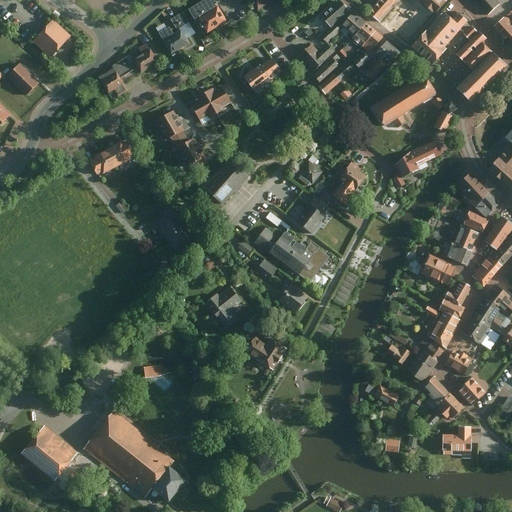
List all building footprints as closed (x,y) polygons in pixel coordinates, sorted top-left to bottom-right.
[(177,0),(173,4),(177,8),(181,12),(185,9),(181,4),(186,0),(177,0)] [(248,0),(258,11),(271,0),(248,0)] [(394,6),(400,0),(379,0),(369,11),(380,21),(394,6)] [(449,1),(447,0),(420,0),(420,1),(436,16),(449,1)] [(475,0),(489,14),(499,3),(495,0),(475,0)] [(338,1),(320,17),(330,28),(348,13),(338,1)] [(410,20),(394,6),(380,21),(396,36),(410,20)] [(199,20),(207,33),(226,22),(218,9),(199,20)] [(365,25),(352,13),(340,26),(354,38),(365,25)] [(182,14),(170,20),(176,31),(188,24),(182,14)] [(445,50),(469,23),(458,14),(453,21),(447,15),(429,35),(426,33),(412,49),(432,67),(447,52),(445,50)] [(511,29),(505,17),(494,28),(508,43),(504,46),(511,54),(511,29)] [(53,21),(32,43),(50,61),(71,39),(53,21)] [(361,47),(374,32),(367,25),(353,39),(361,47)] [(322,38),(327,44),(339,33),(334,27),(322,38)] [(464,35),(469,41),(477,34),(471,28),(464,35)] [(159,34),(163,42),(171,55),(191,44),(184,31),(174,36),(169,29),(159,34)] [(341,38),(348,45),(352,40),(345,33),(341,38)] [(369,54),(383,39),(376,33),(361,48),(369,54)] [(487,41),(479,34),(457,57),(473,72),(456,89),(471,103),(506,66),(493,53),(492,54),(483,45),(487,41)] [(385,40),(374,53),(387,65),(399,52),(385,40)] [(137,50),(141,56),(133,60),(140,73),(158,64),(151,50),(149,51),(146,45),(137,50)] [(310,45),(297,56),(305,65),(317,54),(310,45)] [(314,73),(325,63),(335,53),(330,47),(319,57),(317,55),(306,65),(314,73)] [(349,55),(343,49),(339,53),(345,59),(349,55)] [(362,51),(353,60),(363,71),(372,62),(362,51)] [(286,70),(275,56),(263,66),(274,79),(286,70)] [(341,65),(334,57),(315,74),(323,82),(341,65)] [(132,71),(125,59),(113,66),(120,78),(132,71)] [(377,60),(364,73),(373,82),(386,69),(377,60)] [(354,68),(348,61),(333,74),(339,81),(354,68)] [(19,65),(7,78),(27,97),(39,84),(19,65)] [(260,66),(242,80),(256,97),(273,84),(260,66)] [(358,69),(354,72),(363,81),(366,77),(358,69)] [(318,88),(325,96),(340,82),(339,81),(333,74),(318,88)] [(126,92),(122,85),(116,75),(102,83),(108,94),(114,90),(118,97),(126,92)] [(427,78),(374,110),(384,127),(394,122),(399,129),(403,127),(407,124),(402,117),(438,96),(433,88),(427,78)] [(224,115),(222,111),(231,107),(222,89),(214,93),(213,90),(198,98),(199,100),(190,105),(199,123),(207,119),(209,122),(224,115)] [(347,89),(341,94),(346,100),(352,94),(347,89)] [(97,100),(91,90),(84,94),(90,104),(97,100)] [(244,101),(251,109),(259,103),(252,94),(244,101)] [(446,106),(440,96),(432,100),(438,110),(444,107),(446,106)] [(448,115),(457,110),(452,102),(446,106),(444,107),(448,115)] [(0,106),(0,125),(9,116),(0,106)] [(187,145),(182,134),(185,132),(175,112),(155,122),(165,142),(171,139),(176,150),(175,150),(185,171),(206,161),(196,140),(187,145)] [(434,128),(444,133),(447,126),(452,118),(442,113),(434,128)] [(422,169),(421,167),(444,156),(440,149),(436,141),(411,153),(411,154),(395,166),(402,179),(422,169)] [(125,142),(89,161),(98,178),(135,159),(125,142)] [(511,147),(510,146),(489,169),(502,181),(509,187),(511,184),(511,147)] [(228,159),(203,188),(223,205),(248,176),(228,159)] [(308,160),(296,173),(300,176),(297,180),(306,189),(310,185),(313,188),(324,175),(308,160)] [(338,188),(332,197),(344,205),(350,196),(354,192),(354,191),(365,177),(355,169),(357,166),(352,162),(350,166),(348,165),(338,179),(346,184),(341,190),(338,188)] [(476,209),(490,195),(470,175),(459,187),(466,194),(463,197),(476,209)] [(399,177),(392,180),(397,190),(404,186),(399,177)] [(320,200),(326,189),(319,185),(313,196),(320,200)] [(451,200),(459,205),(462,200),(454,195),(451,200)] [(490,195),(476,209),(484,218),(499,204),(490,195)] [(326,219),(309,207),(295,227),(312,239),(326,219)] [(164,211),(146,225),(153,234),(158,230),(175,252),(191,241),(172,215),(169,218),(164,211)] [(467,219),(469,214),(462,211),(459,216),(467,219)] [(464,226),(482,234),(488,221),(470,213),(469,214),(467,219),(464,226)] [(497,252),(511,231),(511,225),(503,219),(485,243),(497,252)] [(267,227),(256,243),(269,253),(273,248),(281,237),(267,227)] [(458,236),(476,245),(481,235),(462,227),(458,236)] [(300,267),(311,252),(306,248),(284,233),(281,237),(273,248),(300,267)] [(448,242),(451,237),(441,233),(438,239),(444,242),(445,241),(448,242)] [(454,245),(472,254),(476,245),(458,236),(454,245)] [(502,267),(511,256),(511,238),(493,259),(502,267)] [(243,243),(238,250),(248,258),(253,251),(243,243)] [(311,252),(300,267),(314,277),(321,267),(329,257),(310,243),(306,248),(311,252)] [(487,255),(492,249),(485,244),(480,251),(487,255)] [(466,268),(472,254),(454,245),(447,259),(466,268)] [(447,286),(455,269),(430,258),(426,265),(424,264),(419,274),(447,286)] [(264,259),(254,274),(268,284),(278,270),(264,259)] [(502,267),(493,259),(476,278),(485,286),(502,267)] [(461,307),(472,289),(461,282),(452,296),(449,294),(446,298),(461,307)] [(494,285),(484,298),(500,311),(509,318),(511,314),(511,303),(507,300),(509,297),(494,285)] [(231,287),(219,297),(216,294),(203,305),(225,333),(239,322),(230,311),(242,301),(231,287)] [(289,288),(279,302),(298,316),(308,302),(289,288)] [(457,326),(465,310),(461,307),(446,298),(440,312),(448,315),(446,321),(457,326)] [(490,328),(500,311),(484,298),(462,335),(470,340),(474,342),(479,345),(481,343),(490,328)] [(437,317),(440,311),(427,305),(425,312),(437,317)] [(452,336),(457,326),(446,321),(443,326),(439,324),(437,329),(452,336)] [(501,335),(490,328),(481,343),(491,350),(501,335)] [(445,350),(452,336),(437,329),(433,337),(436,339),(434,342),(445,350)] [(511,331),(503,342),(511,349),(511,331)] [(405,346),(408,341),(395,332),(392,336),(405,346)] [(422,352),(437,363),(444,354),(425,339),(421,345),(425,348),(422,352)] [(247,354),(259,362),(272,371),(286,350),(273,342),(269,348),(257,340),(247,354)] [(402,366),(410,354),(403,350),(401,353),(392,347),(386,355),(402,366)] [(407,372),(422,383),(437,363),(422,352),(407,372)] [(453,352),(445,366),(463,376),(471,361),(467,359),(468,358),(459,353),(458,354),(453,352)] [(144,366),(145,376),(165,374),(164,364),(144,366)] [(438,403),(449,393),(436,379),(426,389),(438,403)] [(485,393),(471,379),(459,390),(472,405),(485,393)] [(369,385),(364,393),(392,408),(398,397),(378,387),(377,389),(369,385)] [(453,419),(464,409),(450,395),(439,405),(441,407),(439,409),(447,418),(450,416),(453,419)] [(511,400),(509,398),(502,409),(511,415),(511,400)] [(174,461),(113,412),(84,448),(146,498),(153,489),(169,502),(186,481),(169,467),(174,461)] [(42,425),(19,454),(54,483),(78,454),(42,425)] [(444,455),(471,454),(470,428),(458,428),(458,435),(443,435),(444,455)] [(417,449),(419,437),(411,436),(409,448),(417,449)] [(401,440),(387,439),(386,450),(400,452),(401,440)] [(339,511),(342,506),(332,501),(328,508),(336,511),(339,511)]
